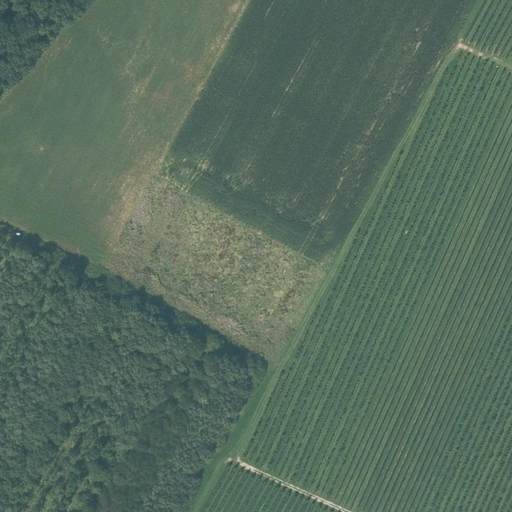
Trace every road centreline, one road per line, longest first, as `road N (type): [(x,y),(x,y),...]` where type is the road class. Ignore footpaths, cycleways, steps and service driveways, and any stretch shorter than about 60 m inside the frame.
road 1 (track): [(196,511),(480,0)]
road 2 (track): [(227,457),(346,511)]
